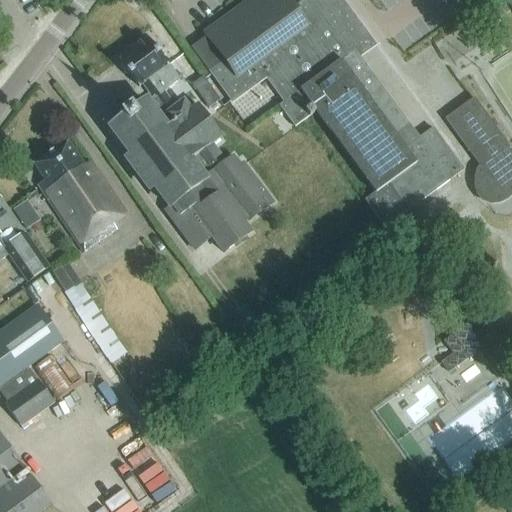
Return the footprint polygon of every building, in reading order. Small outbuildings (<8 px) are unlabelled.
[(209,41),(197,49),(213,71),(233,99),(267,75),(287,101),(280,106),(281,108),(295,127),(305,120),(309,118),(309,117),(310,118),(316,113),(375,194),(368,198),(364,201),(389,236),(393,233),(405,224),(400,217),(408,212),(464,172),(433,129),(420,139),(357,52),(370,42),(340,0),(310,0),(296,10),(288,0),(252,0),(206,33),(210,39),(209,41)] [(144,86),(150,94),(160,86),(165,92),(180,81),(148,39),(134,49),(137,53),(121,64),(123,67),(122,68),(127,75),(129,74),(140,89),(144,86)] [(474,55),(469,47),(449,60),(454,67),(474,55)] [(204,79),(194,86),(210,108),(220,101),(204,79)] [(160,86),(150,94),(154,100),(148,105),(147,104),(140,109),(133,100),(112,115),(118,124),(111,129),(132,157),(128,160),(152,192),(156,189),(179,219),(175,222),(197,251),(214,239),(226,255),(253,234),(247,226),(274,206),(250,173),(246,176),(233,160),(227,164),(213,145),(223,138),(200,108),(192,114),(186,105),(179,110),(160,86)] [(473,99),(445,120),(481,170),(480,172),(478,179),(477,186),(479,194),(484,200),(491,202),(498,201),(505,198),(510,193),(511,190),(511,152),(473,99)] [(44,195),(85,254),(118,232),(114,225),(126,216),(91,164),(86,168),(68,143),(36,165),(52,189),(44,195)] [(28,195),(32,200),(39,195),(36,190),(28,195)] [(0,262),(8,256),(27,284),(48,269),(0,199),(0,262)] [(23,200),(8,210),(22,231),(37,221),(23,200)] [(67,264),(51,274),(111,366),(126,356),(67,264)] [(265,334),(244,306),(228,317),(249,346),(265,334)] [(0,338),(0,388),(64,343),(41,310),(0,338)] [(469,327),(446,344),(455,356),(443,365),(449,374),(469,360),(469,361),(479,354),(499,382),(505,377),(469,327)] [(50,357),(33,369),(56,402),(73,390),(50,357)] [(6,404),(4,406),(20,428),(53,404),(28,370),(4,388),(13,399),(6,404)] [(0,511),(41,511),(51,505),(0,435),(0,511)] [(143,463),(172,507),(190,495),(161,451),(143,463)]
